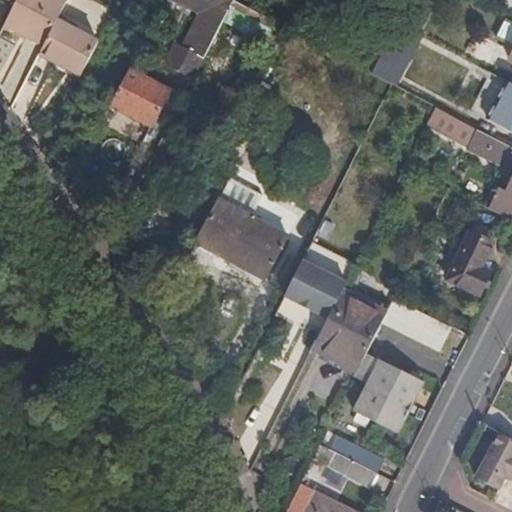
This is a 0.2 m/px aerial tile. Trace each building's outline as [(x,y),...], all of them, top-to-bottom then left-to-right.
[(63,0),(17,0),(16,3),(14,7),(4,26),(44,47),(55,26),(67,2),(63,0)] [(233,1),(231,0),(186,0),(184,5),(197,12),(198,16),(187,38),(182,47),(175,42),(163,62),(191,79),(202,59),(233,1)] [(423,0),(410,0),(410,1),(429,11),(432,5),(423,0)] [(233,26),(275,49),(286,28),(233,1),(207,48),(218,54),(233,26)] [(410,1),(397,25),(417,35),(429,11),(410,1)] [(511,61),(511,23),(504,19),(494,37),(511,46),(511,51),(508,60),(511,61)] [(78,82),(95,46),(55,26),(44,47),(37,61),(78,82)] [(157,116),(163,105),(170,92),(129,70),(110,106),(150,128),(157,116)] [(511,84),(506,81),(486,120),(511,133),(511,84)] [(199,111),(194,121),(204,126),(228,140),(247,102),(240,98),(237,103),(222,95),(210,117),(199,111)] [(167,107),(163,105),(157,116),(162,119),(167,107)] [(478,130),(435,107),(425,128),(468,151),(478,130)] [(468,151),(425,128),(423,131),(466,154),(468,151)] [(486,156),(495,138),(478,130),(468,151),(466,154),(465,155),(482,164),(486,156)] [(511,220),(511,147),(495,138),(486,156),(511,169),(511,181),(506,195),(498,191),(489,209),(511,220)] [(241,268),(244,270),(262,279),(283,237),(247,218),(259,196),(228,181),(199,236),(245,260),(241,268)] [(492,242),(469,232),(447,279),(478,294),(489,271),(481,267),(492,242)] [(194,244),(229,262),(241,268),(245,260),(199,236),(194,244)] [(303,259),(285,296),(328,318),(342,292),(347,282),(303,259)] [(242,275),(244,270),(241,268),(229,262),(227,267),(242,275)] [(360,288),(347,282),(342,292),(385,314),(390,304),(360,288)] [(385,314),(342,292),(328,318),(314,346),(358,368),(381,322),(385,314)] [(381,322),(418,340),(430,316),(398,300),(393,298),(390,304),(385,314),(381,322)] [(438,351),(450,327),(430,316),(418,340),(438,351)] [(422,382),(379,360),(353,411),(397,434),(422,382)] [(337,436),(327,430),(319,444),(324,447),(330,450),(337,436)] [(511,438),(501,432),(478,477),(501,490),(508,476),(511,469),(511,438)] [(374,472),(376,473),(383,459),(337,436),(330,450),(374,472)] [(324,447),(319,444),(311,460),(367,487),(374,472),(330,450),(324,447)] [(351,511),(298,485),(286,510),(286,511),(351,511)]
